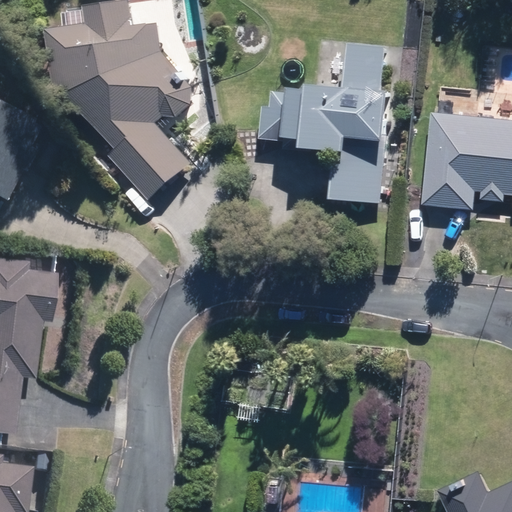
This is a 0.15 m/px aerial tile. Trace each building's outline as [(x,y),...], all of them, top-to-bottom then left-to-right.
[(67,21),(75,81),(126,144),(118,151),(156,196),(199,160),(165,118),(175,109),(186,112),(201,102),(201,86),(164,33),(162,19),(144,22),(140,0),(102,0),(105,16),(67,21)] [(281,104),(270,103),(267,135),(288,137),(289,129),(301,129),(321,130),(320,139),(345,141),(342,193),(384,196),(389,131),(400,132),(403,87),(391,86),(394,42),(359,40),(357,77),(324,75),(324,82),(304,80),(304,88),(282,86),(281,104)] [(27,166),(52,114),(0,89),(0,186),(8,191),(21,163),(27,166)] [(511,117),(439,112),(431,202),(481,206),(482,188),(489,188),(488,196),(511,197),(511,117)] [(0,424),(15,426),(19,372),(37,374),(41,318),(54,318),(56,271),(27,269),(28,258),(0,255),(0,424)] [(0,511),(28,511),(32,467),(3,464),(4,454),(0,454),(0,511)] [(511,511),(511,482),(497,489),(492,478),(454,494),(461,511),(511,511)]
